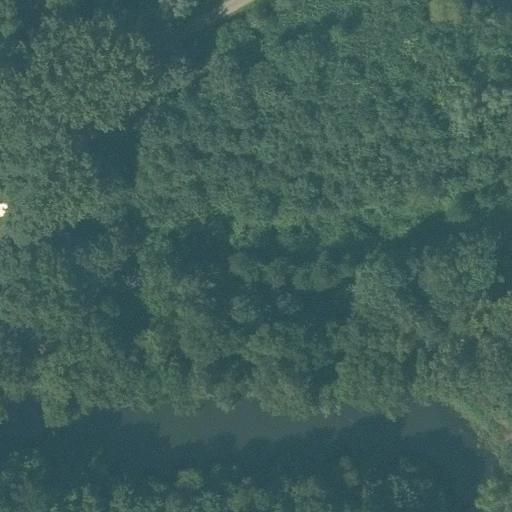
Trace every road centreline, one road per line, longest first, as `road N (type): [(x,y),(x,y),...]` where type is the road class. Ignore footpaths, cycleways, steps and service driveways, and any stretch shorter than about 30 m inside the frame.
road 1 (unclassified): [(0,345),(58,343),(61,188),(72,119),(118,71),(237,0)]
road 2 (track): [(511,343),(58,343)]
road 3 (track): [(72,119),(53,97),(10,0)]
